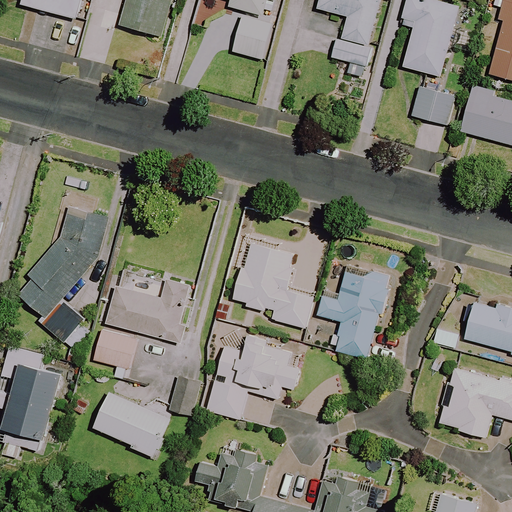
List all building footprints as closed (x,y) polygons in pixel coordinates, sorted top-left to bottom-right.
[(25,0),(24,6),(78,20),(82,0),(25,0)] [(174,0),(131,0),(124,28),(165,38),(174,0)] [(276,0),(228,0),(232,1),(230,8),(265,18),(269,0),(276,0),(277,0),(276,0)] [(344,39),(370,46),(382,0),(323,0),(321,11),(349,18),(344,39)] [(460,8),(430,0),(410,0),(403,25),(415,28),(404,68),(441,78),(460,8)] [(511,0),(506,0),(501,21),(505,22),(491,76),(511,81),(511,0)] [(370,46),(344,39),(337,37),(331,62),(367,72),(374,46),(370,46)] [(456,99),(421,88),(413,117),(448,127),(456,99)] [(511,101),(475,90),(462,132),(511,148),(511,101)] [(41,323),(67,344),(75,350),(89,332),(81,326),(87,319),(65,302),(102,259),(107,215),(71,211),(67,239),(21,297),(46,317),(41,323)] [(298,256),(253,244),(247,269),(244,268),(234,304),(275,315),(273,321),(308,330),(316,298),(289,291),(298,256)] [(344,324),(336,351),(369,361),(393,277),(334,260),(318,316),(344,324)] [(191,287),(170,281),(168,289),(125,277),(111,326),(176,343),(191,287)] [(511,312),(477,303),(466,341),(511,353),(511,312)] [(139,341),(104,331),(96,361),(131,370),(139,341)] [(247,353),(227,348),(210,412),(243,420),(250,393),(281,400),(284,387),(296,390),(301,371),(289,367),(292,354),(267,348),(268,342),(250,338),(247,353)] [(47,356),(12,347),(0,390),(0,408),(10,411),(5,429),(47,441),(56,408),(68,411),(78,377),(44,367),(47,356)] [(511,385),(460,371),(445,427),(487,439),(493,416),(511,420),(511,385)] [(172,419),(112,394),(97,429),(133,444),(132,447),(156,458),(172,419)] [(379,511),(368,509),(374,488),(327,476),(318,511),(314,511),(261,498),(270,460),(225,449),(220,467),(202,463),(197,483),(214,487),(210,501),(252,511),(379,511)] [(479,511),(481,505),(443,495),(438,511),(479,511)]
